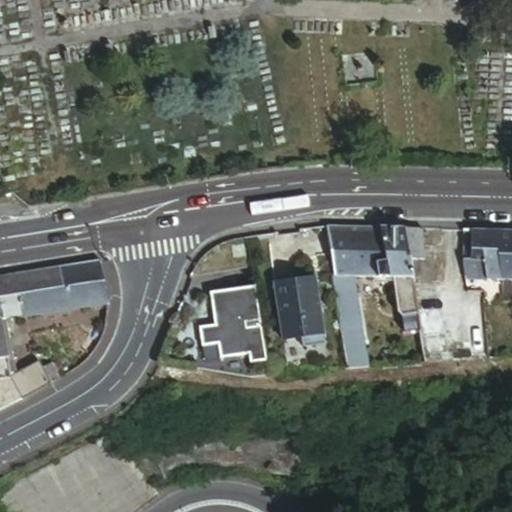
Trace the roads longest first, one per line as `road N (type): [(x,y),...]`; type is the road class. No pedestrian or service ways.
road 1 (tertiary): [(511,197),(340,194),(149,219)]
road 2 (residential): [(149,219),(155,256),(133,342),(85,394),(0,441)]
road 3 (tertiary): [(149,219),(0,239)]
road 4 (unknown): [(268,7),(290,127)]
